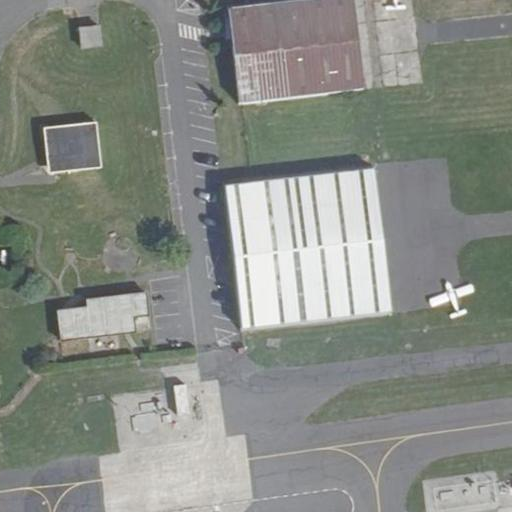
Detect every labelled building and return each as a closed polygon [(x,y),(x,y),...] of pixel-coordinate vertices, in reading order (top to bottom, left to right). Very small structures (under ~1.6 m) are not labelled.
[(355,0),(242,0),(233,1),(245,99),(366,85),(355,0)] [(87,165),(82,118),(43,121),(46,155),(54,154),(56,169),(87,165)] [(374,161),(225,179),(243,325),(392,307),(374,161)] [(84,304),(65,307),(66,315),(52,316),(54,337),(85,333),(84,327),(127,323),(126,315),(143,312),(142,289),(83,297),(84,304)] [(65,299),(65,307),(84,304),(83,297),(65,299)] [(126,315),(127,323),(145,321),(143,312),(126,315)]
